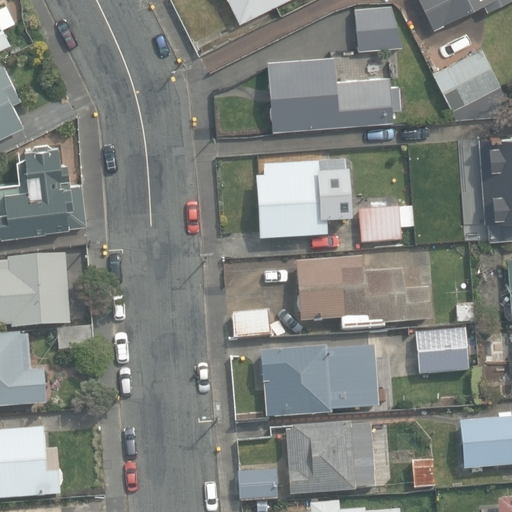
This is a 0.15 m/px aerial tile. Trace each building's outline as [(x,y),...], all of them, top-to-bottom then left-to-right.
[(229,0),(240,22),(284,0),(229,0)] [(419,0),(433,29),(483,4),(486,11),(508,0),(419,0)] [(0,49),(10,44),(2,27),(15,21),(7,3),(0,6),(0,49)] [(354,8),(358,50),(402,47),(391,5),(354,8)] [(455,120),(511,114),(511,112),(480,48),(431,72),(455,120)] [(267,60),(272,130),(394,121),(393,110),(402,110),(400,85),(390,85),(390,76),(336,80),(334,56),(267,60)] [(0,136),(24,124),(13,102),(23,97),(4,61),(0,63),(0,136)] [(511,238),(511,135),(478,138),(484,221),(486,221),(488,241),(511,238)] [(0,237),(87,224),(81,182),(71,184),(68,163),(61,164),(59,146),(24,151),(25,157),(17,160),(20,182),(0,184),(0,237)] [(257,178),(261,241),(328,237),(327,224),(349,223),(346,161),(264,166),(265,177),(257,178)] [(359,210),(362,243),(402,240),(399,207),(359,210)] [(0,325),(12,325),(13,330),(70,324),(62,254),(0,260),(0,325)] [(342,320),(343,331),(385,327),(385,324),(431,320),(429,288),(405,290),(404,270),(365,273),(364,258),(296,263),(301,323),(342,320)] [(456,305),(457,323),(475,321),(473,304),(456,305)] [(275,336),(294,335),(292,307),(273,308),(275,336)] [(233,315),(235,337),(271,335),(270,312),(233,315)] [(57,330),(59,350),(94,347),(92,327),(57,330)] [(416,334),(420,375),(470,371),(466,330),(416,334)] [(0,410),(48,407),(45,369),(32,370),(29,336),(0,338),(0,410)] [(378,407),(374,346),(325,350),(325,347),(260,352),(262,384),(264,384),(266,418),(275,417),(275,418),(330,414),(330,411),(378,407)] [(460,423),(464,471),(511,466),(511,417),(511,418),(510,413),(498,415),(498,419),(460,423)] [(286,432),(291,496),(355,491),(355,488),(376,486),(371,424),(350,425),(350,423),(292,428),(292,432),(286,432)] [(0,499),(61,495),(57,448),(46,449),(45,428),(0,431),(0,499)] [(411,462),(414,488),(434,486),(431,460),(411,462)] [(238,471),(239,501),(278,499),(276,469),(238,471)] [(511,511),(511,497),(498,499),(498,511),(511,511)] [(399,511),(385,511),(365,511),(365,509),(340,511),(339,502),(310,505),(310,511),(399,511)]
